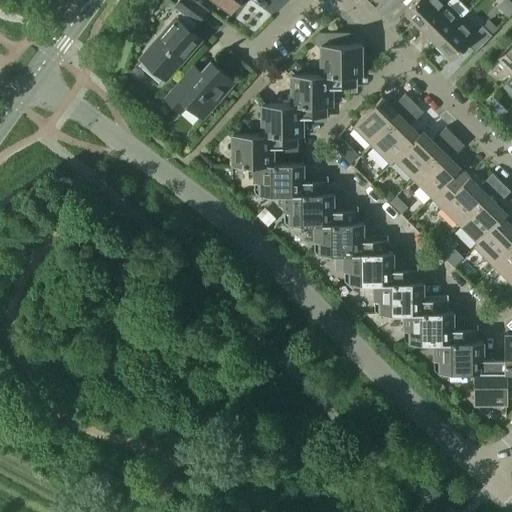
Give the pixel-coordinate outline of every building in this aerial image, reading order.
[(175,20),(144,56),(166,76),(198,40),(189,31),(197,22),(198,23),(208,10),(194,0),(177,0),(174,5),(183,12),(176,20),(175,20)] [(216,0),(232,11),(240,0),(216,0)] [(416,0),(405,11),(421,27),(447,0),(416,0)] [(447,0),(421,27),(436,42),(462,17),(461,16),(468,9),(458,0),(447,0)] [(489,21),(484,26),(483,25),(477,32),(462,17),(436,42),(452,58),(466,43),(475,52),(492,34),(498,28),(489,21)] [(321,48),(321,73),(321,74),(355,74),(362,74),(362,43),(350,44),(350,32),(320,32),(312,39),(321,48)] [(511,42),(496,58),(511,73),(511,42)] [(192,64),(164,97),(180,111),(186,103),(202,117),(234,81),(211,61),(201,72),(192,64)] [(291,78),(291,103),(291,104),(326,104),(332,104),(332,86),(355,86),(355,74),(321,74),(321,73),(295,73),(291,69),(287,74),(291,78)] [(372,145),(414,102),(405,93),(392,106),(382,97),(353,126),(372,145)] [(262,108),(262,133),(262,134),(296,133),(303,134),(303,116),(326,116),(326,104),(291,104),(291,103),(266,103),(262,99),(257,103),(262,108)] [(423,111),(414,102),(372,145),(391,163),(394,160),(394,159),(419,134),(410,124),(423,111)] [(413,178),(455,135),(446,126),(432,140),(422,130),(419,134),(394,159),(394,160),(413,178)] [(232,164),(254,164),(254,163),(273,163),(273,146),(296,146),(296,133),(262,134),(262,133),(236,133),(232,129),(228,133),(232,137),(232,164)] [(413,178),(431,196),(445,182),(455,191),(469,177),(450,158),(464,144),(455,135),(413,178)] [(266,194),(284,193),(326,193),(326,192),(326,180),(303,180),(303,163),(273,163),(254,163),(254,164),(254,182),(262,182),(262,189),(258,194),(262,198),(266,194)] [(479,186),(469,177),(455,191),(445,182),(431,196),(459,224),(501,181),(492,172),(479,186)] [(459,224),(477,242),(478,242),(503,217),(507,214),(497,204),(510,190),(501,181),(459,224)] [(296,223),(314,222),(356,222),(356,210),(333,210),(333,192),(326,192),(326,193),(284,193),(284,211),(292,211),(292,219),(288,223),(292,227),(296,223)] [(474,246),(493,264),(511,245),(511,225),(503,217),(478,242),(477,242),(474,246)] [(326,253),(344,252),(386,252),(386,251),(386,239),(363,239),(363,222),(356,222),(314,222),(314,241),(322,241),(322,248),(318,253),(322,257),(326,253)] [(511,245),(493,264),(511,283),(511,282),(511,245)] [(386,252),(344,252),(344,270),(352,270),(352,278),(348,282),(352,287),(356,282),(374,282),(416,282),(416,269),(393,269),(393,251),(386,251),(386,252)] [(423,281),(416,282),(374,282),(374,300),(382,300),(382,308),(378,312),(382,316),(386,312),(404,312),(446,311),(446,299),(423,299),(423,281)] [(416,342),(434,342),(434,341),(476,341),(476,340),(476,328),(453,328),(453,311),(446,311),(404,312),(404,330),(412,330),(412,337),(408,342),(412,346),(416,342)] [(446,371),(475,371),(483,371),(483,358),(483,340),(476,340),(476,341),(434,341),(434,342),(434,359),(442,359),(442,367),(438,371),(442,376),(446,371)] [(483,371),(475,371),(475,404),(506,404),(506,374),(505,374),(505,358),(483,358),(483,371)]
